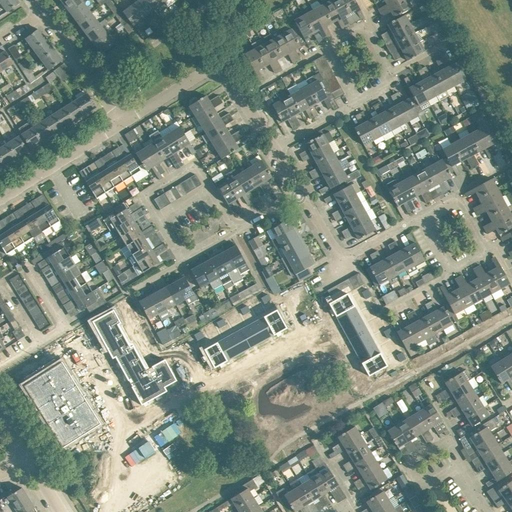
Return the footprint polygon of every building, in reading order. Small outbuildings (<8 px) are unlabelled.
[(1,0),(0,1),(0,2),(7,12),(19,3),(16,0),(1,0)] [(70,13),(84,3),(81,0),(65,0),(62,3),(70,13)] [(109,0),(108,0),(105,3),(112,11),(116,8),(109,0)] [(144,18),(154,10),(146,0),(138,0),(133,4),(144,18)] [(146,0),(154,10),(164,3),(162,0),(146,0)] [(342,29),(345,27),(331,0),(322,5),(331,22),(336,19),(342,29)] [(344,15),(349,12),(342,0),(331,0),(345,27),(349,25),(344,15)] [(360,19),(364,17),(354,0),(342,0),(349,12),(355,9),(360,19)] [(380,13),(403,0),(385,0),(388,4),(378,9),(380,13)] [(407,0),(403,0),(380,13),(382,17),(392,11),(395,16),(393,17),(394,17),(412,8),(407,0)] [(77,24),(91,13),(84,3),(70,13),(77,24)] [(133,26),(144,18),(133,4),(122,12),(133,26)] [(326,25),(331,22),(322,5),(312,10),(327,37),(331,35),(326,25)] [(113,13),(120,22),(124,19),(117,10),(113,13)] [(323,39),(327,37),(312,10),(303,15),(313,32),(318,29),(323,39)] [(85,34),(99,23),(91,13),(77,24),(85,34)] [(269,14),(263,18),(266,23),(267,25),(268,24),(272,22),(273,21),(269,15),(269,14)] [(294,21),(295,23),(292,24),(304,45),(307,44),(308,47),(312,45),(307,35),(313,32),(303,15),(294,21)] [(383,39),(410,24),(405,15),(387,25),(388,25),(391,30),(381,35),(383,39)] [(261,19),(252,24),(254,29),(264,24),(261,19)] [(116,28),(115,28),(118,32),(124,28),(127,32),(132,29),(125,20),(121,23),(116,28)] [(434,23),(429,25),(431,30),(438,26),(436,21),(434,23)] [(93,44),(107,34),(99,23),(85,34),(93,44)] [(281,34),(296,61),(300,59),(294,49),(300,46),(300,47),(304,45),(292,24),(292,25),(294,28),(281,34)] [(398,43),(415,33),(410,24),(383,39),(385,43),(395,37),(398,43)] [(33,49),(46,40),(38,29),(26,39),(33,49)] [(393,57),(420,42),(423,40),(418,31),(415,33),(398,43),(400,48),(391,53),(393,57)] [(101,55),(115,45),(107,34),(93,44),(101,55)] [(260,39),(278,71),(282,69),(276,59),(281,56),(272,39),(269,34),(260,39)] [(292,63),(296,61),(281,34),(272,39),(281,56),(287,53),(292,63)] [(251,44),(254,49),(263,66),(269,63),(274,73),(278,71),(260,39),(251,44)] [(41,60),(54,50),(46,40),(33,49),(41,60)] [(407,61),(425,51),(420,42),(393,57),(395,61),(404,55),(407,60),(407,61)] [(21,56),(14,45),(8,49),(15,60),(21,56)] [(258,69),(263,66),(254,49),(244,54),(259,81),(263,79),(258,69)] [(41,60),(49,70),(62,60),(54,50),(41,60)] [(0,70),(0,71),(13,63),(5,51),(0,54),(0,70)] [(316,67),(326,61),(323,56),(313,61),(316,67)] [(440,59),(454,86),(464,81),(454,63),(453,64),(454,64),(449,67),(443,57),(440,59)] [(440,59),(436,61),(441,71),(436,74),(445,91),(454,86),(440,59)] [(23,73),(31,67),(31,66),(29,68),(24,60),(18,64),(23,73)] [(319,72),(329,66),(326,61),(316,67),(317,69),(318,72),(319,72)] [(68,69),(64,64),(54,71),(45,77),(49,83),(58,77),(68,69)] [(147,66),(142,70),(148,78),(153,74),(147,66)] [(322,77),(332,72),(329,66),(319,72),(319,73),(322,77)] [(449,97),(436,74),(431,77),(425,67),(422,69),(436,96),(437,96),(440,102),(449,97)] [(29,69),(23,73),(31,84),(44,74),(42,71),(35,77),(29,69)] [(61,82),(72,74),(68,69),(58,77),(61,82)] [(427,101),(436,96),(422,69),(418,71),(423,81),(418,84),(427,101)] [(324,83),(335,77),(332,72),(322,77),(324,83)] [(324,83),(322,77),(319,73),(312,77),(314,82),(308,85),(318,102),(323,100),(328,109),(332,107),(330,102),(334,100),(330,93),(327,88),(324,83)] [(327,88),(338,82),(335,77),(324,83),(327,88)] [(427,101),(418,84),(413,87),(407,77),(403,79),(418,106),(427,101)] [(330,93),(341,88),(338,82),(327,88),(330,93)] [(13,91),(18,98),(30,90),(26,84),(21,87),(21,86),(13,91)] [(46,85),(38,89),(42,96),(50,91),(46,85)] [(312,105),(318,102),(308,85),(299,90),(314,117),(318,115),(312,105)] [(334,100),(344,94),(341,88),(330,93),(334,100)] [(31,94),(35,100),(42,96),(38,89),(31,94)] [(310,119),(314,117),(299,90),(290,95),(300,112),(305,109),(310,119)] [(13,91),(6,96),(10,103),(18,98),(13,91)] [(412,102),(411,102),(409,99),(408,99),(403,102),(398,92),(394,94),(409,121),(418,116),(412,105),(413,104),(412,102)] [(76,101),(84,114),(95,107),(87,94),(76,101)] [(400,126),(409,121),(394,94),(390,96),(396,106),(391,109),(400,126)] [(194,115),(221,99),(218,95),(209,101),(206,96),(202,98),(199,99),(200,100),(189,106),(194,115)] [(295,115),(300,112),(290,95),(281,100),(296,127),(300,125),(295,115)] [(474,95),(463,101),(467,110),(479,103),(474,95)] [(19,102),(23,108),(32,102),(28,96),(19,102)] [(200,124),(216,114),(213,109),(223,103),(221,99),(194,115),(199,123),(200,124)] [(292,129),(296,127),(281,100),(272,105),(269,107),(278,124),(282,122),(282,123),(282,122),(287,119),(292,129)] [(73,121),(84,114),(76,101),(65,108),(73,121)] [(13,114),(23,108),(19,102),(10,108),(13,114)] [(400,126),(391,109),(385,112),(380,102),(376,104),(391,131),(400,126)] [(376,104),(373,106),(378,116),(373,119),(382,136),(391,131),(376,104)] [(63,128),(73,121),(65,108),(54,114),(63,128)] [(483,110),(476,114),(478,119),(485,115),(483,110)] [(382,136),(373,119),(368,121),(362,112),(358,114),(373,140),(382,136)] [(205,133),(231,116),(229,113),(220,119),(216,114),(200,124),(200,125),(205,133)] [(52,135),(63,128),(54,114),(43,121),(52,135)] [(364,145),(373,140),(358,114),(355,116),(360,126),(355,128),(354,128),(357,132),(356,133),(357,135),(358,135),(364,145)] [(211,141),(227,131),(224,126),(234,120),(231,116),(205,133),(210,140),(211,141)] [(41,141),(52,135),(43,121),(33,128),(41,141)] [(478,130),(493,156),(497,154),(491,145),(496,142),(497,142),(487,124),(478,130)] [(196,153),(195,151),(189,142),(179,127),(171,132),(181,149),(186,145),(192,155),(196,153)] [(30,148),(41,141),(33,128),(22,135),(30,148)] [(419,140),(429,135),(425,129),(416,134),(419,140)] [(158,130),(149,136),(151,139),(153,143),(164,159),(169,156),(174,166),(178,164),(162,137),(158,130)] [(216,150),(242,134),(240,130),(230,136),(227,131),(211,141),(211,142),(216,150)] [(312,135),(312,134),(310,136),(313,140),(312,140),(305,144),(306,144),(309,149),(299,154),(301,158),(328,143),(323,134),(321,130),(313,134),(313,135),(312,135)] [(489,159),(493,156),(478,130),(469,134),(478,152),(484,149),(489,159)] [(176,152),(181,149),(171,132),(162,137),(178,164),(182,161),(176,152)] [(242,134),(216,150),(221,159),(223,158),(232,152),(235,151),(234,151),(238,148),(235,143),(244,137),(242,134)] [(473,154),(478,152),(469,134),(460,139),(475,166),(479,164),(473,154)] [(414,135),(407,139),(410,145),(417,142),(414,135)] [(16,157),(27,150),(18,137),(8,144),(16,157)] [(471,168),(475,166),(460,139),(451,144),(461,161),(466,158),(471,168)] [(250,142),(242,147),(245,153),(253,149),(254,148),(251,142),(250,142)] [(159,163),(164,159),(153,143),(145,148),(161,174),(164,172),(159,163)] [(328,143),(301,158),(303,162),(313,156),(316,162),(333,152),(328,143)] [(0,155),(5,164),(16,157),(8,144),(0,148),(0,155)] [(125,158),(124,155),(129,152),(124,144),(119,147),(115,149),(132,176),(133,176),(141,171),(138,167),(131,154),(125,158)] [(455,164),(461,161),(451,144),(442,149),(457,176),(461,174),(455,164)] [(432,145),(426,148),(429,153),(435,150),(432,145)] [(157,177),(161,174),(145,148),(136,154),(142,164),(142,165),(143,167),(144,167),(146,171),(147,170),(151,167),(157,177)] [(123,182),(131,177),(132,176),(115,149),(111,152),(118,162),(113,165),(123,182)] [(142,164),(136,154),(135,152),(131,154),(138,167),(142,164)] [(311,176),(338,161),(333,152),(316,162),(319,167),(309,172),(311,176)] [(252,166),(268,192),(272,190),(266,180),(271,177),(272,177),(269,173),(270,173),(268,171),(258,155),(249,161),(252,166)] [(413,156),(407,159),(410,164),(415,161),(413,156)] [(123,182),(113,165),(108,169),(101,158),(98,160),(114,187),(115,187),(123,182)] [(221,159),(216,162),(217,164),(219,166),(226,162),(223,158),(221,159)] [(105,193),(113,188),(114,187),(98,160),(94,163),(100,173),(95,176),(105,193)] [(451,177),(448,171),(442,160),(433,165),(447,191),(451,189),(446,180),(451,177)] [(326,180),(343,170),(338,161),(311,176),(313,180),(323,174),(326,180)] [(444,194),(447,191),(433,165),(424,169),(433,187),(438,184),(444,194)] [(265,194),(268,192),(252,166),(243,171),(254,188),(259,185),(265,194)] [(105,193),(95,176),(90,180),(84,169),(80,172),(96,198),(98,198),(105,193)] [(428,189),(433,187),(424,169),(415,174),(430,201),(433,199),(428,189)] [(358,170),(346,176),(343,170),(326,180),(329,185),(319,190),(321,194),(344,181),(346,184),(361,176),(358,170)] [(249,191),(254,188),(243,171),(235,176),(251,203),(255,200),(249,191)] [(196,187),(201,184),(195,174),(190,177),(196,187)] [(426,203),(430,201),(415,174),(406,179),(415,196),(420,194),(426,203)] [(247,205),(251,203),(235,176),(226,182),(236,199),(242,195),(247,205)] [(191,191),(196,187),(190,177),(185,180),(191,191)] [(236,199),(226,182),(224,178),(215,184),(233,214),(237,211),(231,202),(236,199)] [(410,199),(415,196),(406,179),(397,184),(412,211),(415,209),(410,199)] [(479,198),(497,188),(492,179),(465,193),(467,197),(476,192),(479,198)] [(186,194),(191,191),(185,180),(180,184),(186,194)] [(366,180),(361,183),(365,189),(365,188),(369,186),(366,180)] [(397,184),(395,180),(385,185),(388,189),(394,200),(393,200),(394,203),(395,203),(397,207),(398,206),(402,203),(408,213),(412,211),(397,184)] [(181,197),(186,194),(180,184),(175,187),(181,197)] [(338,203),(356,194),(351,185),(324,199),(326,203),(336,198),(338,203)] [(176,200),(181,197),(175,187),(170,190),(176,200)] [(475,212),(502,197),(497,188),(479,198),(482,203),(473,208),(475,212)] [(171,203),(176,200),(170,190),(164,193),(171,203)] [(165,207),(171,203),(164,193),(159,196),(165,207)] [(334,218),(361,203),(356,194),(338,203),(341,208),(332,214),(334,218)] [(502,197),(475,212),(477,216),(486,211),(489,216),(507,206),(511,204),(506,195),(502,197)] [(160,210),(165,207),(159,196),(154,200),(160,210)] [(60,221),(50,205),(44,208),(38,198),(34,200),(51,227),(52,226),(60,221)] [(51,227),(34,200),(30,202),(37,213),(32,216),(42,232),(50,227),(51,227)] [(361,203),(334,218),(336,221),(345,216),(348,221),(365,212),(370,209),(365,200),(361,203)] [(115,227),(142,211),(140,208),(129,214),(123,204),(115,209),(117,214),(110,219),(115,227)] [(511,216),(507,207),(511,205),(511,204),(507,206),(489,216),(492,222),(483,226),(485,230),(511,216)] [(35,239),(36,241),(37,243),(45,237),(42,232),(32,216),(27,219),(20,209),(17,211),(34,238),(35,239)] [(14,227),(25,243),(32,238),(34,238),(17,211),(13,213),(19,224),(14,227)] [(120,236),(137,226),(134,222),(144,215),(142,211),(115,227),(111,229),(112,231),(116,229),(120,236)] [(343,235),(370,221),(365,212),(348,221),(351,226),(341,232),(343,235)] [(502,237),(511,231),(511,216),(485,230),(487,234),(496,229),(499,234),(499,235),(500,234),(502,237)] [(271,240),(295,227),(290,218),(271,229),(275,237),(270,239),(271,240)] [(25,243),(14,227),(9,230),(2,220),(0,221),(0,223),(16,249),(16,248),(25,243)] [(358,240),(375,230),(370,221),(343,235),(346,239),(355,233),(358,239),(358,240)] [(0,232),(1,235),(0,235),(0,244),(2,248),(0,249),(4,256),(14,250),(14,249),(16,249),(0,223),(0,232)] [(126,245),(153,228),(151,225),(140,232),(137,226),(120,236),(126,245)] [(280,247),(300,236),(295,227),(271,240),(276,250),(280,247)] [(131,254),(148,243),(145,239),(155,233),(153,228),(126,245),(131,254)] [(511,237),(511,231),(502,237),(500,237),(503,241),(511,236),(511,237)] [(69,236),(68,235),(66,232),(57,237),(60,242),(69,236)] [(406,248),(415,265),(424,260),(410,233),(406,235),(411,245),(406,248)] [(248,241),(253,250),(263,245),(258,236),(248,241)] [(285,256),(305,245),(300,236),(280,247),(285,256)] [(57,237),(49,242),(49,243),(52,247),(60,242),(57,237)] [(415,265),(406,248),(400,251),(395,241),(391,243),(406,270),(415,265)] [(43,272),(69,255),(61,242),(45,253),(51,262),(49,264),(46,259),(44,259),(41,254),(31,260),(34,266),(37,264),(41,269),(43,272)] [(91,243),(84,247),(90,256),(91,255),(97,252),(96,251),(94,248),(91,243)] [(133,265),(164,246),(162,243),(151,250),(148,243),(131,254),(126,257),(132,266),(133,265)] [(233,247),(227,250),(237,268),(240,275),(249,270),(241,254),(235,243),(231,245),(233,247)] [(397,275),(406,270),(391,243),(388,245),(393,255),(388,258),(397,275)] [(281,258),(286,267),(309,254),(308,251),(305,245),(285,256),(281,258)] [(143,272),(159,262),(156,257),(166,251),(164,246),(133,265),(134,266),(138,264),(143,272)] [(258,259),(263,256),(260,249),(254,252),(258,259)] [(243,280),(237,268),(227,250),(221,254),(219,252),(217,253),(231,280),(234,285),(243,280)] [(397,275),(388,258),(382,261),(377,251),(373,253),(388,280),(397,275)] [(222,285),(231,280),(217,253),(214,255),(215,257),(209,260),(222,285)] [(372,271),(368,273),(375,287),(379,285),(388,280),(373,253),(370,255),(375,265),(370,267),(369,267),(372,271)] [(291,277),(305,269),(313,265),(315,264),(309,254),(286,267),(291,277)] [(59,274),(75,264),(69,255),(43,272),(45,276),(56,270),(59,274)] [(258,259),(262,266),(267,264),(263,256),(258,259)] [(500,289),(510,284),(495,257),(491,259),(496,268),(491,271),(500,289)] [(214,289),(222,285),(209,260),(203,264),(202,261),(199,263),(214,289)] [(96,264),(95,266),(100,274),(103,273),(108,270),(102,261),(97,264),(96,264)] [(213,289),(214,289),(199,263),(196,265),(197,267),(191,270),(200,288),(210,283),(213,289)] [(53,290),(80,273),(75,264),(59,274),(62,280),(52,287),(53,290)] [(118,264),(112,268),(116,274),(121,272),(119,269),(121,269),(118,264)] [(500,289),(491,271),(485,274),(480,265),(477,267),(491,294),(500,289)] [(272,274),(268,266),(263,268),(264,270),(262,272),(265,278),(272,274)] [(482,299),(491,294),(477,267),(473,269),(478,278),(472,281),(482,299)] [(0,271),(0,277),(0,278),(9,273),(6,268),(0,271)] [(123,272),(117,276),(121,283),(127,279),(127,278),(127,277),(125,273),(124,273),(123,272)] [(70,292),(86,282),(80,273),(53,290),(56,294),(67,288),(70,292)] [(359,286),(365,283),(359,273),(354,276),(359,286)] [(431,273),(422,278),(425,284),(434,279),(431,273)] [(23,279),(20,274),(19,274),(9,280),(12,285),(23,279)] [(272,274),(265,278),(270,286),(275,283),(271,276),(273,275),(272,274)] [(197,300),(194,295),(183,275),(180,277),(181,279),(175,282),(185,299),(185,300),(188,305),(197,300)] [(482,299),(472,281),(467,284),(462,275),(458,277),(473,304),(482,299)] [(354,289),(359,286),(354,276),(348,278),(354,289)] [(464,309),(473,304),(458,277),(455,279),(459,288),(454,291),(464,309)] [(349,292),(354,289),(348,278),(343,281),(349,292)] [(422,278),(415,282),(418,287),(425,284),(422,278)] [(15,289),(25,283),(23,279),(12,285),(15,289)] [(344,295),(349,292),(343,281),(338,284),(344,295)] [(65,308),(91,291),(86,282),(70,292),(73,298),(63,304),(65,308)] [(185,300),(185,299),(175,282),(169,285),(168,283),(165,285),(176,305),(185,300)] [(18,294),(28,288),(25,283),(15,289),(18,294)] [(249,287),(252,293),(260,289),(257,283),(249,287)] [(339,298),(344,295),(338,284),(333,287),(339,298)] [(167,310),(176,305),(165,285),(162,286),(163,289),(158,292),(156,290),(167,310)] [(464,309),(454,291),(449,294),(444,285),(440,287),(454,314),(464,309)] [(333,301),(339,298),(333,287),(327,290),(333,301)] [(21,300),(32,294),(28,288),(18,294),(21,300)] [(404,288),(397,291),(400,296),(406,293),(405,290),(404,288)] [(241,298),(249,295),(246,289),(239,293),(241,298)] [(158,314),(167,310),(156,290),(147,295),(158,314)] [(102,297),(97,300),(91,291),(65,308),(67,312),(78,305),(81,311),(86,308),(89,313),(106,303),(102,297)] [(234,303),(241,298),(239,293),(231,297),(234,303)] [(25,305),(35,299),(32,294),(21,300),(25,305)] [(333,301),(329,304),(336,316),(354,306),(347,294),(333,301)] [(149,319),(158,314),(147,295),(144,296),(145,298),(140,302),(140,301),(139,302),(149,319)] [(28,310),(38,303),(35,299),(25,305),(28,310)] [(232,307),(229,302),(228,299),(221,303),(226,311),(232,307)] [(428,302),(443,329),(453,324),(443,307),(442,307),(443,307),(438,310),(432,300),(428,302)] [(434,334),(443,329),(428,302),(425,304),(430,314),(425,317),(434,334)] [(0,306),(3,312),(9,309),(5,303),(0,305),(0,306)] [(31,315),(41,308),(38,303),(28,310),(31,315)] [(354,306),(336,316),(342,328),(361,318),(354,306)] [(34,320),(44,314),(41,308),(31,315),(34,320)] [(218,315),(215,310),(214,308),(209,311),(212,318),(218,315)] [(8,320),(13,317),(9,309),(3,312),(8,320)] [(113,310),(92,322),(112,358),(112,359),(115,357),(142,405),(166,392),(167,391),(164,387),(176,381),(165,360),(152,366),(152,367),(146,370),(133,346),(130,347),(118,325),(121,323),(120,323),(113,310)] [(276,310),(264,317),(274,335),(287,328),(276,310)] [(434,334),(425,317),(419,320),(414,310),(410,312),(425,339),(434,334)] [(207,320),(212,318),(209,311),(204,313),(206,317),(200,320),(203,323),(207,320)] [(416,344),(425,339),(410,312),(406,315),(412,324),(406,327),(416,344)] [(37,325),(48,319),(44,314),(34,320),(37,325)] [(189,324),(196,320),(193,315),(186,319),(189,324)] [(183,317),(175,321),(178,326),(185,322),(183,317)] [(264,317),(252,323),(262,342),(274,335),(264,317)] [(361,318),(342,328),(349,340),(367,330),(361,318)] [(37,325),(41,331),(51,325),(48,319),(37,325)] [(14,330),(19,327),(15,320),(10,323),(14,330)] [(416,344),(406,327),(401,330),(395,321),(392,323),(406,350),(416,344)] [(252,323),(240,330),(250,348),(262,342),(252,323)] [(16,339),(24,334),(19,327),(14,330),(15,330),(12,332),(16,339)] [(240,330),(228,336),(238,355),(250,348),(240,330)] [(367,330),(349,340),(355,352),(374,342),(367,330)] [(174,339),(181,335),(178,331),(172,334),(174,339)] [(163,345),(172,340),(169,336),(160,341),(163,345)] [(228,336),(216,343),(226,361),(238,355),(228,336)] [(374,342),(355,352),(362,364),(380,354),(374,342)] [(216,343),(204,350),(206,353),(214,368),(226,361),(216,343)] [(380,354),(362,364),(369,376),(372,374),(383,368),(387,366),(380,354)] [(511,361),(508,356),(500,361),(511,381),(511,361)] [(511,389),(511,381),(500,361),(491,367),(501,384),(502,383),(506,380),(511,389)] [(61,363),(24,386),(62,447),(100,424),(61,363)] [(441,397),(467,381),(471,378),(465,370),(461,373),(459,369),(453,373),(455,376),(445,382),(445,383),(448,388),(439,393),(441,397)] [(456,400),(473,389),(467,381),(441,397),(443,401),(453,395),(456,400)] [(416,384),(409,388),(414,395),(421,391),(416,384)] [(452,414),(478,398),(473,389),(456,400),(459,405),(450,411),(452,414)] [(382,402),(385,407),(394,402),(391,397),(382,402)] [(467,417),(483,407),(478,398),(452,414),(454,418),(464,412),(467,417)] [(444,432),(447,430),(431,404),(422,409),(433,426),(438,423),(444,432)] [(460,438),(479,427),(477,423),(489,416),(483,407),(467,417),(470,422),(456,431),(461,438),(460,438)] [(427,429),(433,426),(422,409),(413,415),(430,441),(433,438),(427,429)] [(426,443),(430,441),(413,415),(405,420),(415,437),(420,433),(426,443)] [(464,448),(460,450),(463,454),(492,436),(489,431),(497,426),(492,418),(479,427),(460,438),(461,439),(461,438),(467,435),(468,434),(470,437),(469,437),(470,438),(473,442),(464,448)] [(410,440),(415,437),(405,420),(396,425),(413,451),(416,449),(410,440)] [(409,454),(413,451),(396,425),(387,431),(398,448),(398,447),(403,444),(409,454)] [(334,452),(360,435),(355,426),(338,437),(341,442),(332,448),(334,452)] [(349,454),(366,444),(360,435),(334,452),(336,455),(346,449),(349,454)] [(378,436),(374,439),(377,445),(382,442),(378,436)] [(492,436),(463,454),(465,458),(478,450),(481,455),(497,444),(492,436)] [(345,469),(371,453),(366,444),(349,454),(352,459),(343,465),(345,469)] [(477,469),(502,453),(497,444),(481,455),(484,460),(474,466),(477,469)] [(305,450),(309,457),(318,452),(314,445),(305,450)] [(309,457),(305,450),(297,455),(297,456),(296,456),(300,462),(300,461),(308,456),(309,457)] [(360,472),(376,461),(371,453),(345,469),(347,473),(357,467),(360,472)] [(492,472),(508,462),(502,453),(477,469),(479,473),(488,467),(492,472)] [(287,461),(291,467),(300,462),(296,456),(287,461)] [(488,487),(511,471),(511,459),(508,462),(492,472),(495,477),(485,483),(488,487)] [(282,473),(291,467),(287,461),(279,466),(282,473)] [(356,486),(382,470),(376,461),(360,472),(363,477),(353,482),(356,486)] [(342,500),(346,498),(346,497),(324,462),(315,468),(329,490),(334,487),(342,500)] [(324,493),(329,490),(315,468),(307,473),(310,479),(326,505),(330,503),(324,493)] [(276,470),(270,474),(273,479),(279,475),(276,470)] [(382,470),(356,486),(358,490),(367,484),(370,489),(387,479),(382,470)] [(402,474),(396,478),(403,488),(409,484),(408,483),(402,474)] [(249,491),(264,482),(260,475),(239,487),(242,492),(217,507),(219,511),(233,502),(237,507),(253,497),(249,491)] [(298,478),(290,483),(293,489),(306,511),(311,511),(307,504),(312,501),(302,484),(299,480),(298,478)] [(323,507),(326,505),(310,479),(302,484),(312,501),(317,498),(323,507)] [(502,495),(493,501),(495,505),(511,493),(511,480),(498,490),(499,490),(502,495)] [(368,511),(388,500),(383,491),(381,487),(372,493),(374,496),(372,498),(372,497),(370,499),(366,501),(366,502),(367,502),(370,506),(360,511),(368,511)] [(409,487),(402,492),(406,497),(413,493),(409,487)] [(0,511),(28,511),(35,508),(34,507),(34,508),(22,489),(22,488),(0,501),(0,511)] [(306,511),(293,489),(286,494),(283,488),(275,492),(282,504),(287,501),(290,506),(291,508),(292,508),(294,511),(295,511),(300,509),(301,511),(306,511)] [(510,507),(511,505),(511,493),(495,505),(498,508),(507,502),(510,507)] [(416,496),(409,500),(412,505),(414,508),(415,507),(421,503),(419,501),(417,498),(416,496)] [(248,511),(258,506),(253,497),(237,507),(239,511),(248,511)] [(388,511),(394,508),(388,500),(368,511),(388,511)]
